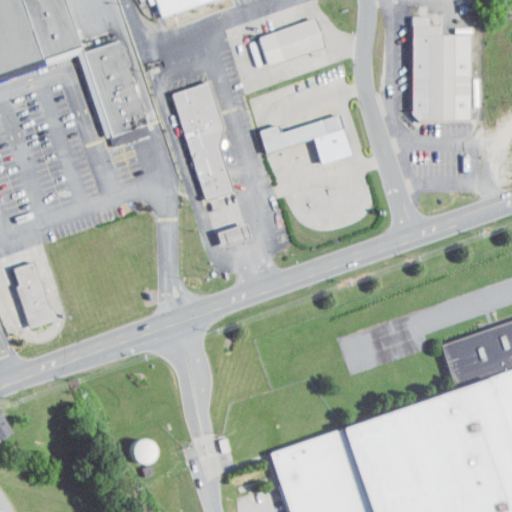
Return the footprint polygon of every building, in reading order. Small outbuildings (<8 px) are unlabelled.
[(19,0),(41,63),(0,76),(0,0),(19,0)] [(19,0),(64,0),(81,49),(41,63),(19,0)] [(156,0),(212,0),(162,17),(156,0)] [(412,16),(428,16),(428,24),(441,24),(441,34),(471,34),(471,118),(421,119),(412,110),(412,16)] [(312,17),(322,45),(268,64),(258,36),(312,17)] [(83,52),(120,39),(148,123),(111,136),(83,52)] [(205,198),(189,145),(171,93),(209,81),(223,126),(220,146),(233,189),(205,198)] [(253,145),(301,131),(308,156),(339,148),(327,107),(268,125),(266,118),(247,123),(253,145)] [(238,233),(235,217),(204,223),(208,239),(238,233)] [(245,222),(250,237),(221,247),(216,232),(245,222)] [(0,264),(17,321),(40,314),(22,254),(0,261),(0,264)] [(33,261),(49,308),(52,307),(56,317),(30,326),(16,285),(19,284),(14,268),(33,261)] [(511,511),(291,511),(270,448),(511,367),(511,511)] [(142,434),(120,433),(119,455),(141,456),(142,434)]
